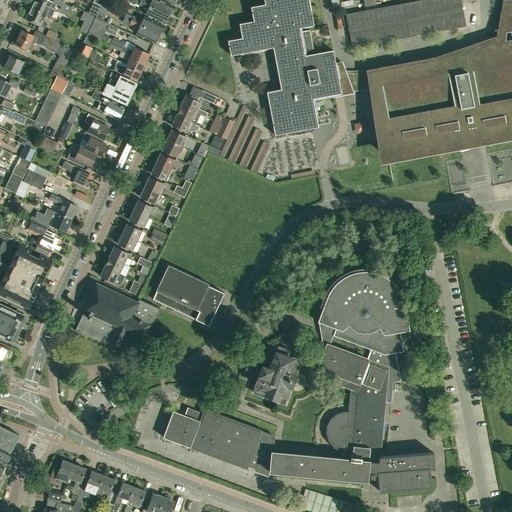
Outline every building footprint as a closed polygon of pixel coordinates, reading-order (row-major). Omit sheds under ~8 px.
[(56,4),(47,0),(34,0),(31,7),(46,14),(49,7),(54,9),(56,4)] [(114,1),(112,0),(102,0),(100,6),(109,10),(114,1)] [(164,23),(169,14),(138,0),(131,0),(131,1),(148,9),(146,14),(164,23)] [(152,0),(152,1),(149,0),(138,0),(169,14),(173,6),(161,0),(152,0)] [(339,94),(341,93),(369,88),(374,121),(380,120),(383,137),(387,157),(459,143),(478,140),(484,139),(485,142),(511,136),(511,39),(467,48),(468,52),(458,54),(367,71),(345,72),(341,63),(339,64),(336,64),(333,50),(305,55),(304,52),(313,50),(310,30),(300,31),(299,28),(314,25),(309,0),(264,0),(265,4),(251,7),(253,21),(239,24),(241,31),(239,32),(235,37),(235,39),(228,40),(231,55),(272,47),(273,47),(281,89),(267,92),(275,135),(311,128),(318,127),(316,114),(316,111),(313,99),(339,94)] [(330,0),(333,9),(340,7),(338,0),(330,0)] [(460,0),(420,0),(346,14),(349,30),(352,47),(466,26),(460,0)] [(75,7),(65,2),(61,10),(71,15),(75,7)] [(105,19),(109,10),(100,6),(96,15),(105,19)] [(42,21),(46,14),(31,7),(26,19),(45,28),(47,24),(42,21)] [(501,25),(499,25),(500,29),(502,28),(503,32),(511,30),(511,9),(499,12),(501,25)] [(85,21),(80,30),(87,33),(95,17),(84,12),(81,19),(85,21)] [(131,21),(159,34),(164,25),(145,16),(142,20),(126,13),(124,17),(131,21)] [(102,42),(108,31),(111,24),(96,17),(88,34),(102,42)] [(159,34),(131,21),(124,17),(122,21),(129,25),(138,29),(136,34),(155,43),(159,34)] [(111,24),(108,31),(116,35),(120,29),(111,24)] [(46,36),(55,41),(58,34),(50,29),(46,36)] [(36,31),(33,36),(22,30),(15,44),(25,48),(31,51),(35,42),(41,45),(45,35),(36,31)] [(86,45),(93,48),(98,40),(87,35),(83,43),(86,45)] [(55,41),(46,36),(45,36),(41,45),(55,52),(59,56),(52,71),(61,75),(74,50),(55,41)] [(110,45),(112,39),(106,36),(103,41),(110,45)] [(133,51),(123,47),(125,43),(114,37),(110,46),(121,52),(145,64),(150,54),(135,47),(133,51)] [(93,48),(86,45),(81,54),(90,59),(95,49),(93,48)] [(141,72),(145,64),(121,52),(117,60),(141,72)] [(23,62),(19,59),(10,55),(4,67),(18,74),(21,68),(29,71),(31,66),(23,62)] [(96,62),(91,59),(89,62),(87,67),(103,75),(103,74),(107,67),(96,62)] [(136,81),(141,72),(117,60),(115,65),(116,65),(113,70),(121,74),(136,81)] [(50,90),(51,88),(55,79),(57,74),(52,71),(44,87),(50,90)] [(109,83),(131,93),(135,83),(111,72),(110,76),(111,77),(109,83)] [(62,93),(68,79),(57,74),(55,79),(51,88),(62,93)] [(9,82),(8,82),(0,77),(0,94),(5,97),(11,86),(16,89),(19,83),(11,79),(9,82)] [(50,90),(44,87),(31,81),(28,87),(38,92),(47,96),(48,93),(50,90)] [(126,104),(131,93),(109,83),(104,93),(126,104)] [(38,92),(28,87),(25,86),(23,91),(36,98),(38,92)] [(59,98),(62,93),(51,88),(50,90),(48,93),(59,98)] [(118,119),(124,107),(86,88),(84,93),(107,105),(104,112),(118,119)] [(201,89),(197,96),(216,105),(218,104),(220,98),(201,89)] [(57,103),(59,98),(48,93),(47,96),(46,97),(57,103)] [(208,113),(198,108),(201,103),(194,99),(195,98),(187,94),(184,99),(183,99),(181,103),(182,104),(181,106),(200,115),(206,117),(208,113)] [(55,107),(57,103),(46,97),(44,102),(55,107)] [(1,105),(12,109),(15,103),(4,99),(1,105)] [(53,112),(55,107),(44,102),(41,107),(53,112)] [(243,104),(219,155),(223,157),(247,106),(243,104)] [(196,124),(200,115),(181,106),(180,109),(178,109),(176,113),(177,114),(177,115),(196,124)] [(2,109),(0,107),(0,113),(10,117),(24,124),(27,118),(3,107),(2,109)] [(50,117),(53,112),(41,107),(39,112),(50,117)] [(48,122),(50,117),(39,112),(37,116),(48,122)] [(101,137),(100,138),(103,139),(109,127),(101,124),(103,120),(88,113),(84,121),(90,124),(87,131),(101,137)] [(196,125),(196,124),(177,115),(175,119),(174,118),(172,123),(173,123),(172,125),(187,132),(188,130),(191,132),(195,130),(197,131),(200,126),(196,125)] [(46,126),(48,122),(37,116),(35,121),(46,126)] [(248,116),(228,159),(234,162),(255,118),(248,116)] [(220,126),(218,125),(214,133),(226,138),(233,123),(224,119),(220,126)] [(364,122),(354,124),(356,133),(365,131),(364,122)] [(256,128),(239,165),(246,168),(263,131),(256,128)] [(87,131),(86,130),(78,145),(80,146),(85,148),(84,148),(96,154),(101,156),(106,145),(99,141),(100,138),(101,137),(87,131)] [(167,140),(182,147),(187,137),(172,130),(171,132),(170,131),(168,136),(169,136),(167,140)] [(44,147),(48,138),(43,136),(39,145),(44,147)] [(48,150),(53,140),(48,138),(44,147),(48,150)] [(60,148),(56,145),(58,142),(53,140),(48,150),(57,154),(60,148)] [(177,157),(182,147),(167,140),(166,143),(164,143),(162,147),(163,148),(163,150),(177,157)] [(31,160),(39,145),(30,141),(27,146),(25,145),(20,156),(31,161),(31,160)] [(264,141),(250,170),(257,173),(270,144),(264,141)] [(213,147),(209,145),(207,150),(218,155),(220,150),(213,147)] [(84,148),(85,148),(80,146),(77,153),(71,150),(67,159),(82,166),(84,162),(91,165),(96,154),(84,148)] [(156,163),(171,170),(176,160),(161,153),(160,155),(159,155),(157,159),(158,160),(156,163)] [(203,157),(198,154),(197,154),(192,166),(198,168),(203,157)] [(27,168),(31,161),(20,156),(12,172),(23,177),(27,168)] [(64,161),(63,163),(62,167),(67,169),(67,170),(76,174),(73,180),(87,186),(90,180),(88,179),(90,175),(84,173),(86,170),(70,163),(64,161)] [(166,180),(171,170),(156,163),(154,167),(153,166),(151,171),(152,171),(151,173),(166,180)] [(198,168),(192,166),(191,165),(188,172),(189,173),(194,175),(198,168)] [(23,177),(22,180),(44,190),(50,178),(27,168),(23,177)] [(315,170),(291,174),(292,179),(316,175),(315,170)] [(22,180),(23,177),(12,172),(4,187),(22,195),(24,190),(18,187),(22,180)] [(145,186),(160,194),(165,184),(150,177),(149,179),(148,178),(145,183),(147,183),(145,186)] [(182,190),(187,192),(191,183),(186,181),(182,190)] [(155,204),(160,194),(145,186),(143,190),(142,190),(140,194),(141,195),(140,197),(155,204)] [(187,192),(182,190),(177,187),(174,193),(184,198),(187,192)] [(78,206),(63,199),(47,192),(45,198),(51,201),(48,208),(57,212),(72,219),(78,206)] [(134,210),(149,217),(153,207),(139,200),(138,202),(137,202),(134,206),(136,207),(134,210)] [(169,212),(173,215),(176,216),(179,208),(171,204),(168,212),(169,212)] [(144,227),(149,217),(134,210),(132,214),(131,213),(129,218),(130,218),(129,220),(144,227)] [(72,219),(57,212),(54,219),(37,211),(33,220),(57,231),(58,228),(66,232),(72,219)] [(56,234),(46,230),(31,223),(28,229),(43,236),(40,242),(44,243),(44,244),(57,250),(60,244),(59,243),(60,240),(54,237),(56,234)] [(123,234),(138,241),(142,231),(128,224),(127,226),(125,225),(123,230),(124,230),(123,234)] [(153,234),(164,239),(167,233),(154,227),(151,233),(153,234)] [(15,241),(0,233),(0,259),(8,243),(13,246),(15,241)] [(133,251),(138,241),(123,234),(121,237),(120,237),(118,241),(119,242),(118,244),(133,251)] [(162,245),(164,239),(153,234),(150,239),(162,245)] [(0,283),(0,294),(29,308),(39,287),(40,288),(43,283),(41,282),(52,260),(40,254),(38,258),(30,254),(32,250),(19,244),(8,266),(8,267),(7,270),(6,270),(6,271),(0,283)] [(34,250),(48,257),(51,251),(37,244),(34,250)] [(110,256),(125,264),(129,254),(115,246),(114,248),(112,248),(110,252),(111,253),(110,256)] [(148,260),(153,263),(158,253),(152,250),(148,260)] [(120,273),(125,264),(110,256),(109,258),(108,257),(106,262),(107,263),(105,266),(120,273)] [(153,263),(148,260),(140,256),(137,263),(150,269),(153,263)] [(0,267),(6,271),(6,270),(7,270),(8,267),(8,266),(0,262),(0,267)] [(153,299),(209,326),(214,314),(224,293),(208,285),(209,284),(168,264),(155,291),(156,291),(153,299)] [(125,276),(120,273),(105,266),(104,268),(103,267),(101,272),(102,272),(100,276),(120,286),(125,276)] [(434,463),(433,452),(379,457),(383,421),(385,402),(391,402),(393,380),(400,378),(396,353),(404,351),(401,332),(410,330),(405,304),(404,301),(403,298),(402,296),(401,293),(400,291),(399,289),(397,287),(395,285),(393,283),(391,281),(389,279),(387,278),(385,276),(382,275),(380,274),(377,273),(375,272),(372,272),(369,271),(367,271),(364,271),(361,271),(359,272),(356,272),(353,273),(351,274),(348,275),(346,276),(344,277),(341,279),(339,280),(337,282),(335,284),(334,286),(332,288),(330,290),(329,292),(328,295),(327,297),(322,309),(318,322),(329,326),(327,333),(333,335),(371,349),(367,359),(327,344),(318,368),(341,377),(339,384),(351,388),(348,411),(344,411),(337,413),(331,419),(327,426),(326,434),(328,441),(333,447),(340,451),(345,452),(345,449),(353,450),(352,456),(350,456),(350,459),(272,452),(274,436),(261,431),(262,430),(204,408),(202,414),(188,408),(189,407),(187,407),(184,415),(173,411),(163,437),(247,469),(248,467),(254,469),(253,471),(268,476),(270,471),(353,479),(352,479),(367,481),(368,473),(371,473),(370,478),(375,478),(375,474),(378,474),(380,491),(430,487),(429,469),(434,468),(434,463)] [(138,282),(142,284),(143,284),(148,274),(142,272),(138,282)] [(142,284),(138,282),(135,281),(130,292),(137,295),(142,284)] [(139,299),(138,303),(97,284),(85,310),(88,311),(86,316),(82,315),(75,330),(106,344),(107,341),(122,348),(128,336),(140,342),(148,325),(151,326),(154,319),(159,308),(140,299),(139,299)] [(0,304),(0,335),(14,342),(26,317),(0,304)] [(10,350),(11,347),(0,341),(0,359),(5,361),(11,350),(10,350)] [(300,363),(301,361),(293,358),(292,358),(288,357),(290,350),(278,346),(276,352),(271,364),(275,366),(274,368),(270,370),(263,367),(253,393),(284,404),(291,386),(294,384),(295,382),(296,379),(295,375),(297,369),(298,369),(300,368),(301,365),(300,363)] [(20,435),(11,431),(4,427),(0,426),(0,446),(11,452),(20,435)] [(10,454),(1,449),(0,448),(0,460),(6,463),(10,454)] [(69,478),(75,464),(63,460),(61,465),(55,464),(51,476),(67,483),(69,478)] [(81,482),(82,478),(86,468),(75,464),(69,478),(76,480),(71,493),(78,495),(82,485),(82,484),(81,482)] [(93,501),(103,475),(91,471),(88,480),(85,486),(82,485),(78,495),(76,501),(81,503),(82,501),(81,501),(86,490),(95,493),(92,500),(93,501)] [(111,490),(111,489),(115,479),(103,475),(93,501),(99,503),(104,491),(109,493),(108,495),(107,495),(104,502),(109,504),(114,492),(111,490)] [(129,500),(134,486),(122,482),(119,492),(114,504),(120,506),(123,498),(129,500)] [(141,504),(142,500),(146,491),(134,486),(129,500),(124,511),(125,511),(129,511),(134,502),(141,504)] [(59,503),(59,502),(62,495),(49,492),(47,500),(59,503)] [(153,494),(149,503),(147,509),(144,508),(142,511),(158,511),(163,498),(163,497),(157,495),(153,494)] [(163,497),(163,498),(158,511),(169,511),(174,502),(170,500),(170,498),(164,495),(163,497)] [(63,503),(59,502),(59,503),(47,500),(46,505),(63,509),(62,511),(60,511),(45,508),(44,511),(74,511),(71,511),(62,509),(63,503)]
